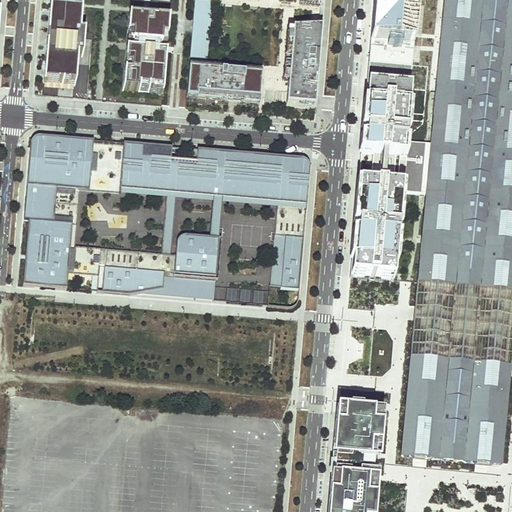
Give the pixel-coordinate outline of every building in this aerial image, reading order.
[(373,0),(371,29),(366,86),(426,92),(429,63),(411,62),(417,0),(373,0)] [(511,0),(442,0),(442,6),(429,145),(425,194),(420,248),(416,284),(414,313),(410,349),(400,457),(502,467),(511,358),(511,0)] [(194,2),(192,20),(207,22),(208,3),(194,2)] [(81,11),(49,9),(47,36),(51,36),(50,47),(46,47),(43,84),(75,86),(77,58),(82,58),(84,33),(79,33),(81,11)] [(129,15),(168,19),(168,14),(130,11),(129,15)] [(132,43),(159,45),(161,45),(162,35),(167,36),(169,19),(168,19),(129,15),(128,15),(127,32),(132,33),(131,43),(132,43)] [(207,22),(192,20),(191,33),(206,35),(207,22)] [(314,109),(321,29),(318,29),(292,30),(291,33),(293,33),(293,36),(291,57),(290,67),(289,83),(287,83),(285,107),(314,109)] [(206,35),(191,33),(189,59),(203,60),(206,35)] [(291,57),(293,36),(286,36),(284,57),(291,57)] [(132,50),(159,52),(159,45),(132,43),(132,50)] [(139,86),(163,88),(166,53),(159,52),(132,50),(126,49),(124,66),(130,66),(129,71),(124,70),(122,90),(139,91),(139,86)] [(201,67),(188,66),(186,94),(258,100),(261,72),(243,70),(243,75),(201,71),(201,67)] [(426,92),(366,86),(362,133),(359,167),(355,212),(350,277),(393,281),(401,192),(425,194),(429,145),(405,142),(406,134),(410,135),(423,123),(426,92)] [(258,100),(186,94),(186,98),(258,104),(258,100)] [(294,205),(290,257),(283,257),(280,288),(280,289),(298,290),(309,171),(309,169),(308,166),(306,163),(304,161),(300,160),(295,159),(294,177),(271,175),(272,157),(189,150),(188,162),(170,161),(171,149),(40,137),(36,138),(33,140),(31,142),(30,146),(26,187),(31,187),(28,221),(26,244),(39,245),(37,260),(25,259),(22,287),(33,288),(33,283),(56,285),(55,289),(66,290),(66,284),(62,284),(63,272),(67,272),(74,186),(120,190),(166,194),(175,194),(213,198),(222,198),(277,203),(294,205)] [(294,177),(295,159),(272,157),(271,175),(294,177)] [(173,279),(175,256),(170,256),(175,194),(166,194),(161,255),(74,248),(79,191),(120,195),(120,190),(74,186),(67,272),(63,272),(62,284),(66,284),(67,275),(98,278),(99,267),(164,273),(163,278),(173,279)] [(209,239),(218,240),(222,198),(213,198),(209,239)] [(294,205),(277,203),(270,287),(280,288),(283,257),(290,257),(294,205)] [(162,289),(213,294),(218,240),(209,239),(187,237),(185,237),(183,238),(181,238),(180,239),(179,240),(177,242),(176,243),(176,245),(175,256),(173,279),(163,278),(164,273),(99,267),(98,278),(96,293),(128,296),(133,295),(162,289)] [(26,244),(25,259),(37,260),(39,245),(26,244)] [(242,301),(243,289),(216,288),(216,299),(242,301)] [(213,302),(213,294),(162,289),(133,295),(213,302)] [(243,290),(243,302),(268,304),(268,292),(243,290)] [(7,394),(0,468),(0,511),(160,511),(170,409),(7,394)] [(360,413),(339,412),(337,431),(342,431),(342,435),(337,434),(337,435),(355,436),(354,448),(336,446),(335,457),(336,457),(333,491),(344,492),(344,493),(333,493),(332,502),(345,503),(345,511),(331,510),(348,511),(347,511),(372,511),(377,461),(374,461),(377,428),(380,428),(380,427),(376,427),(374,423),(372,420),(369,418),(367,416),(365,415),(363,414),(360,413)] [(376,427),(380,427),(381,415),(360,413),(363,414),(365,415),(367,416),(369,418),(372,420),(374,423),(376,427)] [(192,431),(205,432),(206,416),(193,415),(192,431)] [(275,510),(278,465),(262,464),(259,509),(275,510)] [(345,503),(332,502),(331,510),(345,511),(345,503)]
